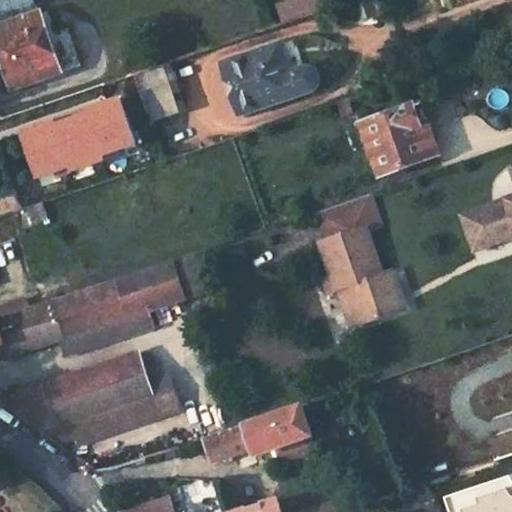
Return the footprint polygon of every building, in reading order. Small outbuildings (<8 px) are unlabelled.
[(0,0),(0,22),(1,25),(48,9),(44,0),(0,0)] [(55,76),(53,69),(67,64),(48,9),(1,25),(24,86),(55,76)] [(290,48),(232,65),(247,115),(318,92),(321,88),(323,84),(323,82),(322,78),(320,76),(315,73),(313,73),(299,78),(290,48)] [(433,102),(369,123),(387,176),(452,154),(433,102)] [(330,240),(370,227),(380,224),(370,194),(320,211),(330,240)] [(511,239),(511,199),(468,214),(480,250),(511,239)] [(330,240),(328,241),(345,290),(354,286),(369,327),(411,312),(397,271),(386,275),(370,227),(330,240)] [(198,252),(190,255),(203,292),(211,289),(198,252)] [(203,292),(190,255),(114,280),(128,315),(146,309),(147,312),(203,292)] [(0,347),(11,344),(14,356),(65,340),(73,357),(154,329),(147,312),(146,309),(128,315),(114,280),(43,304),(8,316),(0,318),(0,347)] [(358,331),(369,327),(354,286),(345,290),(358,331)] [(40,296),(5,308),(8,316),(43,304),(40,296)] [(0,306),(0,318),(8,316),(5,308),(0,306)] [(51,430),(162,393),(147,358),(144,349),(73,378),(6,397),(51,430)] [(162,393),(51,430),(68,441),(84,435),(87,443),(187,409),(175,371),(165,375),(158,354),(147,358),(162,393)] [(263,446),(265,452),(324,434),(313,402),(247,423),(214,434),(223,459),(263,446)] [(338,511),(334,501),(300,511),(293,511),(288,497),(241,511),(338,511)] [(241,511),(240,511),(184,511),(179,498),(131,511),(241,511)]
